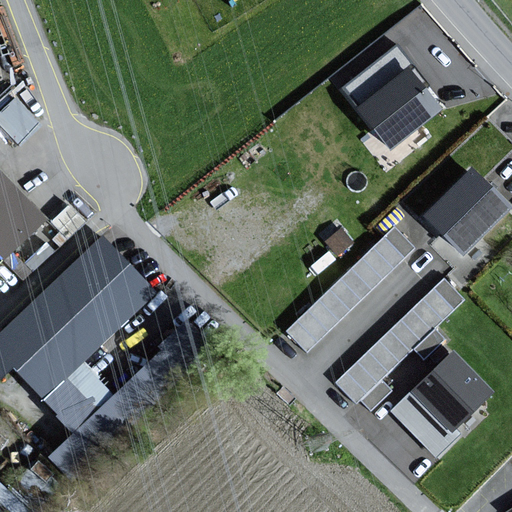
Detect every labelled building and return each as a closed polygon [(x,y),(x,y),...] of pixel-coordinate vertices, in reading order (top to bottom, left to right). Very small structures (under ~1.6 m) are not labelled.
[(395,46),(340,88),(388,150),(443,108),(395,46)] [(15,93),(0,108),(0,117),(20,137),(40,117),(15,93)] [(0,254),(8,263),(51,222),(0,167),(0,254)] [(511,213),(471,171),(421,219),(462,261),(511,213)] [(343,224),(325,234),(334,250),(352,240),(343,224)] [(289,334),(310,355),(419,250),(398,228),(289,334)] [(99,238),(0,332),(0,378),(1,379),(13,367),(43,398),(152,292),(99,238)] [(449,282),(339,386),(358,406),(468,303),(449,282)] [(492,395),(454,356),(395,414),(439,459),(462,437),(456,431),(492,395)]
